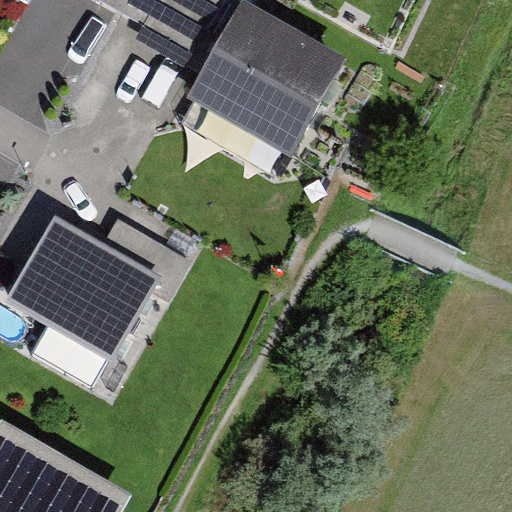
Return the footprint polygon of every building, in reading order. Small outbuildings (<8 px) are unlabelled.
[(22,0),(38,9),(43,0),(95,0),(111,10),(117,0),(22,0)] [(163,0),(140,41),(205,78),(243,12),(248,2),(244,0),(163,0)] [(205,78),(187,108),(293,168),(348,71),(243,12),(205,78)] [(110,256),(64,230),(21,307),(132,369),(165,311),(172,315),(197,270),(125,230),(110,256)] [(145,511),(0,429),(0,511),(145,511)]
